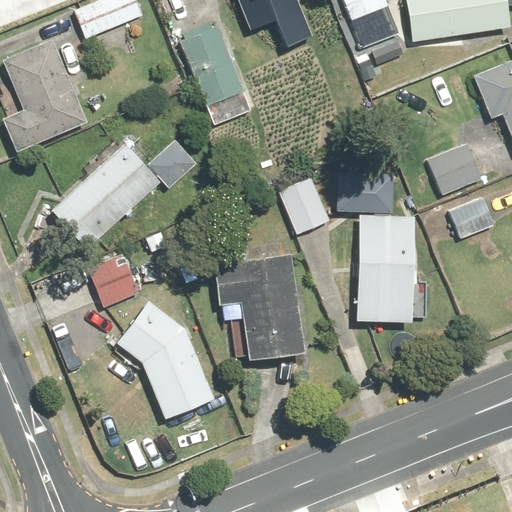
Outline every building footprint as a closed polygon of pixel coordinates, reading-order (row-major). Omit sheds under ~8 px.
[(137,0),(101,0),(75,11),(87,38),(144,15),(137,0)] [(308,36),(293,0),(233,0),(246,31),(270,21),(281,47),(308,36)] [(390,0),(347,0),(365,47),(403,33),(390,0)] [(400,0),(407,42),(506,27),(502,0),(400,0)] [(221,27),(183,43),(211,110),(249,94),(221,27)] [(84,122),(51,40),(0,60),(0,65),(18,111),(0,118),(0,124),(11,152),(84,122)] [(511,58),(470,74),(487,119),(499,115),(511,150),(511,58)] [(81,251),(155,183),(119,143),(44,211),(81,251)] [(471,144),(430,162),(445,194),(485,176),(471,144)] [(399,174),(342,172),(340,212),(397,215),(399,174)] [(491,194),(449,211),(462,244),(504,227),(491,194)] [(412,216),(355,214),(350,321),(407,323),(412,216)] [(298,354),(287,252),(209,260),(214,305),(237,303),(244,360),(298,354)] [(208,398),(181,328),(145,301),(114,342),(138,361),(160,417),(208,398)]
